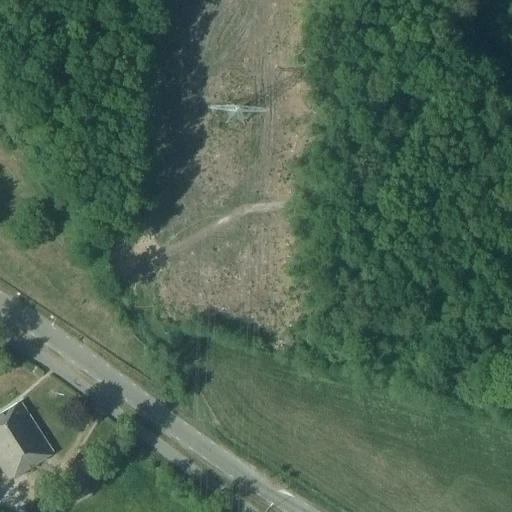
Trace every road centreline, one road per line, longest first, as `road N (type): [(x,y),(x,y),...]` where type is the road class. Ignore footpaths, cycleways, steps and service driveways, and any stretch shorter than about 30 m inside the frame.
road 1 (track): [(489,0),(310,197),(240,213),(144,276),(151,324),(197,410),(188,443)]
road 2 (tertiary): [(292,511),(0,309)]
road 3 (track): [(0,11),(144,276)]
